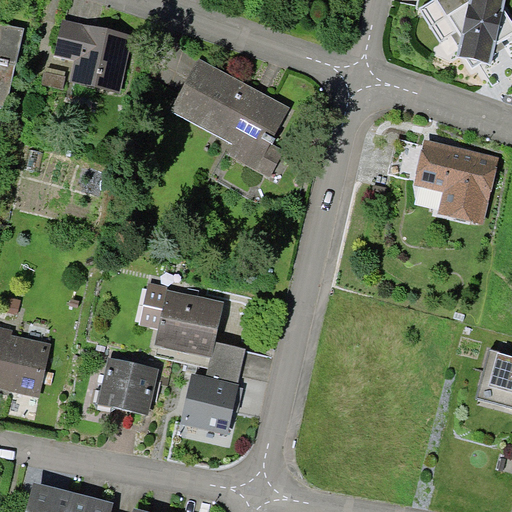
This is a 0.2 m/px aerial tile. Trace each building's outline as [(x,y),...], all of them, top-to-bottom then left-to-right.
[(511,34),(511,23),(502,7),(503,0),(432,0),(420,8),(441,42),(451,36),(457,47),(455,57),(464,58),(470,68),(481,62),(490,64),(492,55),(504,47),(501,42),(511,34)] [(53,56),(75,61),(70,82),(111,91),(124,34),(61,20),(53,56)] [(20,28),(0,23),(0,103),(4,105),(20,28)] [(170,109),(233,143),(226,155),(268,177),(283,150),(270,144),(289,107),(197,58),(170,109)] [(496,159),(427,143),(418,180),(449,187),(443,209),(482,218),(496,159)] [(213,358),(224,302),(168,291),(156,346),(213,358)] [(0,333),(0,386),(38,394),(48,344),(0,333)] [(511,357),(482,351),(471,403),(511,412),(511,357)] [(147,415),(157,369),(108,359),(98,405),(147,415)] [(192,376),(182,422),(226,432),(236,386),(192,376)] [(65,511),(71,494),(30,484),(23,511),(65,511)] [(108,511),(111,504),(71,494),(65,511),(108,511)]
